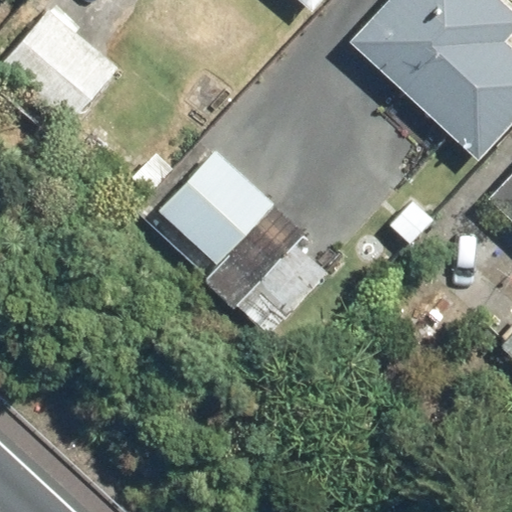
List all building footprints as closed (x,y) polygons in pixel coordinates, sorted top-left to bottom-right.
[(511,14),(496,0),(387,0),(355,34),(474,144),(511,103),(511,14)] [(14,50),(65,113),(115,73),(65,10),(14,50)] [(300,225),(208,155),(150,231),(243,301),(300,225)] [(511,173),(499,188),(511,200),(511,173)] [(511,328),(503,339),(511,346),(511,328)] [(484,511),(511,511),(511,478),(480,507),(484,511)]
